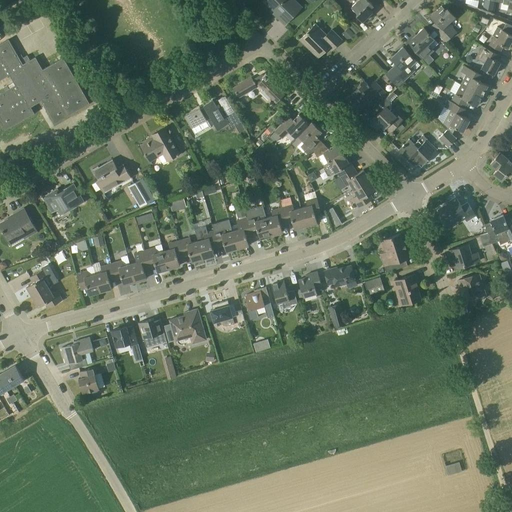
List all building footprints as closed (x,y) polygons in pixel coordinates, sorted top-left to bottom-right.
[(284,24),(302,6),(295,0),(266,0),(265,2),(279,16),(277,17),(284,24)] [(333,4),(329,0),(328,0),(324,4),(328,9),(333,4)] [(373,6),(367,0),(358,0),(351,7),(358,14),(356,16),(362,22),(372,12),(370,9),(373,6)] [(511,0),(503,0),(503,3),(508,4),(507,10),(511,11),(511,0)] [(455,17),(454,16),(447,8),(446,10),(442,6),(430,16),(436,22),(431,27),(435,31),(431,34),(434,38),(438,34),(445,42),(457,31),(449,23),(455,17)] [(342,39),(332,29),(327,34),(316,23),(301,38),(313,49),(311,51),(318,57),(328,47),(331,50),(342,39)] [(511,25),(506,23),(502,30),(497,27),(492,35),(493,36),(489,44),(500,51),(503,46),(508,48),(511,40),(511,25)] [(438,43),(430,35),(424,28),(407,43),(424,61),(435,51),(433,49),(438,43)] [(343,35),(348,40),(353,36),(348,30),(343,35)] [(21,54),(20,54),(18,56),(8,40),(0,44),(0,79),(10,75),(16,85),(9,89),(7,86),(3,88),(5,91),(0,94),(0,120),(5,130),(34,113),(30,107),(41,100),(54,123),(89,103),(63,58),(46,67),(47,68),(43,70),(35,57),(29,60),(26,55),(23,57),(21,54)] [(498,54),(490,50),(482,46),(475,57),(484,62),(481,68),(494,75),(500,62),(496,60),(498,54)] [(416,61),(410,54),(403,47),(392,57),(397,63),(392,69),(401,78),(403,81),(415,70),(411,66),(416,61)] [(488,85),(483,83),(486,77),(464,65),(460,71),(472,77),(467,87),(482,96),(488,85)] [(386,74),(395,84),(401,78),(392,69),(386,74)] [(268,78),(270,76),(266,73),(262,76),(261,76),(253,80),(252,77),(233,88),(239,98),(258,87),(259,86),(263,90),(260,92),(268,99),(270,97),(276,103),(284,94),(268,78)] [(398,81),(395,84),(398,87),(403,81),(401,78),(398,81)] [(364,105),(375,94),(379,99),(386,92),(375,80),(369,86),(364,80),(358,86),(359,87),(353,93),(347,98),(354,105),(359,100),(364,105)] [(482,96),(467,87),(462,84),(457,94),(455,93),(451,99),(465,107),(468,101),(477,106),(482,96)] [(391,132),(398,125),(406,117),(400,111),(396,115),(391,110),(391,101),(387,97),(378,105),(382,109),(371,122),(377,128),(381,125),(384,128),(386,127),(391,132)] [(212,100),(184,116),(192,128),(210,117),(218,129),(228,123),(231,128),(236,125),(240,133),(246,129),(235,110),(225,116),(218,105),(216,106),(212,100)] [(463,132),(469,119),(462,115),(465,109),(453,103),(447,100),(444,106),(450,109),(443,124),(452,133),(455,128),(463,132)] [(299,136),(309,124),(299,114),(288,125),(284,121),(275,130),(275,131),(281,136),(287,130),(296,138),(298,136),(299,136)] [(324,144),(317,137),(322,132),(312,121),(309,124),(299,136),(298,136),(303,140),(297,146),(303,152),(305,150),(309,154),(312,152),(324,144)] [(267,129),(269,131),(270,133),(271,133),(275,129),(271,125),(267,129)] [(163,154),(167,161),(179,154),(164,127),(152,134),(154,137),(141,145),(145,152),(144,153),(149,162),(151,161),(163,154)] [(448,147),(452,143),(456,139),(447,130),(439,138),(448,147)] [(275,131),(270,137),(276,142),(281,136),(275,131)] [(437,149),(427,139),(422,144),(418,140),(414,143),(410,138),(398,150),(407,158),(407,159),(408,159),(415,166),(416,164),(419,164),(421,166),(428,159),(429,159),(429,158),(437,149)] [(329,162),(343,153),(337,143),(328,148),(324,144),(312,152),(314,151),(317,157),(324,153),(329,162),(323,165),(323,166),(329,162)] [(500,151),(495,157),(490,164),(497,169),(493,174),(502,181),(506,176),(508,177),(511,172),(511,159),(511,158),(510,160),(500,151)] [(339,177),(354,168),(351,170),(348,165),(350,164),(348,161),(349,160),(348,161),(343,153),(329,162),(323,166),(325,168),(324,168),(327,175),(329,174),(330,176),(336,172),(339,177)] [(131,177),(128,172),(123,164),(117,167),(112,159),(99,167),(98,166),(92,169),(98,178),(96,180),(97,182),(92,185),(96,191),(101,188),(103,193),(131,177)] [(354,189),(370,179),(363,169),(354,175),(351,170),(354,168),(339,177),(345,186),(350,183),(354,189)] [(143,178),(128,186),(140,207),(155,199),(143,178)] [(366,195),(376,190),(370,179),(354,189),(357,195),(353,198),(359,207),(370,201),(366,195)] [(44,197),(52,212),(58,209),(61,215),(84,201),(74,183),(58,192),(57,189),(44,197)] [(195,192),(197,198),(204,196),(202,190),(195,192)] [(290,197),(281,200),(282,205),(291,203),(290,197)] [(317,222),(314,212),(320,210),(316,197),(306,200),(307,205),(301,207),(306,225),(317,222)] [(476,216),(474,212),(467,202),(461,206),(456,197),(449,201),(450,202),(438,210),(442,215),(440,218),(443,222),(446,222),(449,228),(465,218),(467,221),(476,216)] [(234,206),(238,219),(246,217),(243,204),(234,206)] [(295,229),(306,225),(301,207),(294,209),(293,204),(282,207),(286,220),(291,219),(295,229)] [(271,235),(266,217),(263,206),(245,210),(247,217),(251,232),(257,230),(260,239),(271,235)] [(280,222),(286,220),(282,207),(271,210),(273,215),(266,217),(271,235),(283,232),(280,222)] [(10,245),(11,246),(24,238),(25,239),(37,232),(24,208),(13,215),(13,216),(0,223),(0,226),(4,234),(3,234),(3,235),(2,236),(1,237),(1,238),(1,239),(1,240),(1,241),(1,242),(2,243),(2,244),(3,245),(4,245),(5,246),(6,246),(7,246),(8,246),(9,246),(10,246),(10,245)] [(511,239),(511,220),(509,213),(503,216),(503,215),(490,220),(489,222),(485,224),(488,233),(491,243),(499,241),(500,244),(511,239)] [(138,224),(144,222),(142,215),(136,217),(138,224)] [(245,234),(251,232),(247,217),(246,217),(238,219),(237,220),(239,228),(232,230),(238,248),(249,245),(245,234)] [(341,223),(338,217),(332,221),(335,227),(341,223)] [(214,230),(207,232),(206,226),(195,230),(198,240),(203,258),(214,255),(211,246),(217,244),(214,230)] [(238,248),(232,230),(226,232),(225,227),(214,230),(217,244),(223,242),(226,252),(238,248)] [(480,235),(483,246),(491,243),(488,233),(480,235)] [(93,236),(95,243),(103,241),(102,234),(93,236)] [(407,246),(404,247),(400,234),(381,240),(385,252),(381,254),(387,272),(408,265),(405,259),(411,257),(407,246)] [(203,258),(198,240),(191,242),(190,237),(179,240),(183,254),(188,252),(192,262),(203,258)] [(177,256),(183,254),(179,240),(169,243),(170,248),(163,250),(169,268),(180,265),(177,256)] [(457,268),(481,260),(478,252),(472,254),(469,244),(449,250),(451,257),(454,256),(457,268)] [(163,250),(157,252),(155,247),(145,250),(149,266),(155,264),(157,272),(169,268),(163,250)] [(143,267),(149,266),(145,250),(134,253),(136,261),(130,263),(135,281),(146,278),(143,267)] [(501,262),(509,259),(507,254),(503,252),(498,254),(501,262)] [(135,281),(130,263),(124,265),(122,260),(111,263),(110,260),(111,263),(114,277),(120,275),(124,285),(135,281)] [(504,271),(511,268),(511,265),(511,262),(502,265),(504,271)] [(108,279),(114,277),(111,263),(107,264),(100,266),(101,271),(95,273),(100,291),(112,288),(108,279)] [(357,286),(354,275),(351,265),(334,270),(334,269),(324,271),(328,284),(334,283),(335,287),(347,283),(348,289),(357,286)] [(32,296),(49,287),(46,281),(50,278),(44,268),(30,277),(33,282),(26,286),(32,296)] [(100,291),(95,273),(89,275),(88,270),(76,273),(80,287),(86,285),(89,295),(100,291)] [(322,287),(320,281),(317,271),(308,274),(309,276),(299,279),(301,288),(298,289),(300,297),(304,296),(304,297),(317,293),(316,289),(322,287)] [(465,301),(470,300),(472,299),(477,297),(486,294),(480,273),(459,279),(462,291),(461,292),(465,301)] [(399,306),(411,302),(420,299),(416,284),(419,283),(416,274),(393,281),(397,295),(396,296),(399,306)] [(368,288),(382,284),(380,277),(378,277),(366,281),(364,281),(367,289),(368,288)] [(297,303),(296,300),(294,290),(287,292),(284,281),(272,284),(278,304),(285,302),(286,306),(297,303)] [(51,306),(62,300),(57,290),(53,292),(49,287),(32,296),(38,306),(48,301),(51,306)] [(268,317),(274,316),(266,287),(259,288),(260,291),(245,295),(247,302),(245,303),(250,319),(259,317),(256,308),(264,305),(268,317)] [(234,307),(229,305),(228,300),(211,305),(213,309),(210,310),(214,322),(220,321),(221,322),(222,324),(224,325),(226,325),(228,325),(232,324),(234,323),(231,313),(234,307)] [(346,325),(340,303),(328,306),(334,329),(346,325)] [(206,340),(200,318),(197,309),(190,311),(190,313),(170,319),(176,341),(190,337),(192,344),(206,340)] [(241,310),(235,312),(239,325),(245,323),(241,310)] [(164,333),(160,319),(154,321),(153,318),(138,322),(143,339),(147,338),(148,343),(161,340),(160,334),(164,333)] [(138,343),(136,335),(133,326),(121,329),(121,328),(111,330),(116,348),(131,344),(132,345),(138,343)] [(93,350),(92,347),(89,337),(77,341),(77,343),(61,347),(66,364),(69,363),(70,370),(79,367),(87,365),(83,353),(93,350)] [(256,352),(263,350),(261,341),(254,343),(256,352)] [(141,352),(134,354),(136,361),(143,359),(141,352)] [(164,364),(172,362),(170,356),(164,358),(162,358),(164,364)] [(114,362),(113,362),(106,364),(108,372),(116,370),(114,362)] [(15,384),(24,379),(16,365),(7,370),(15,384)] [(81,384),(80,384),(83,393),(90,391),(93,393),(98,392),(97,389),(99,389),(99,388),(95,374),(99,373),(97,366),(80,371),(81,378),(80,378),(81,384)] [(0,379),(6,389),(15,384),(7,370),(0,373),(0,379)]
